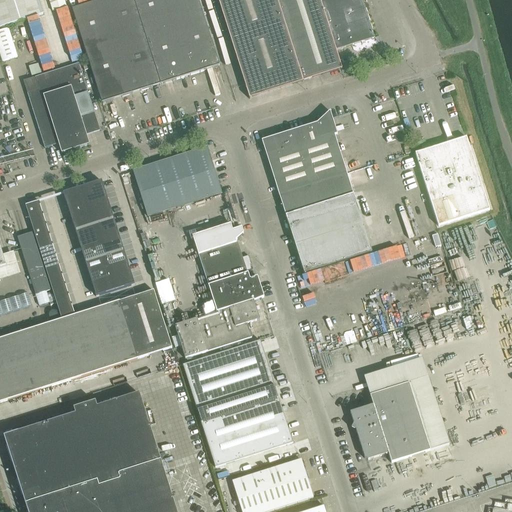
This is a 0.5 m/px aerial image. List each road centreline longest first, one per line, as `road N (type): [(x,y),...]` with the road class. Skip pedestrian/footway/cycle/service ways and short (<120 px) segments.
road 1 (unclassified): [(348,511),(227,124)]
road 2 (unclassified): [(227,124),(426,60),(405,0)]
road 3 (unclassified): [(0,196),(227,124)]
